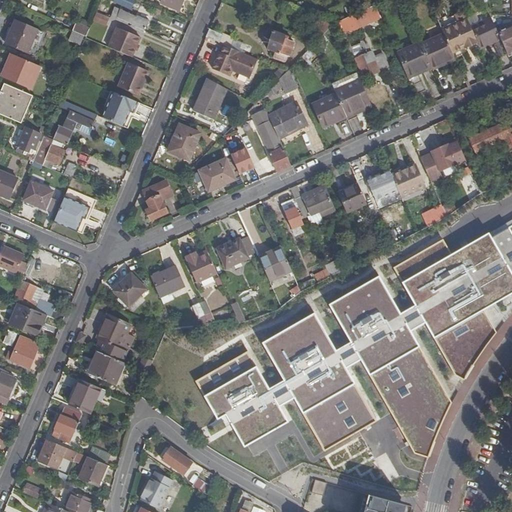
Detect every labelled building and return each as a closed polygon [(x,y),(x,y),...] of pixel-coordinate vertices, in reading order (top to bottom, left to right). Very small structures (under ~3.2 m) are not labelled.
[(162,0),(162,3),(179,11),(184,0),(162,0)] [(309,13),(292,6),(290,11),(307,19),(309,13)] [(374,22),(381,18),(375,6),(361,12),(335,24),(341,36),(347,34),(346,30),(352,28),(354,31),(367,24),(366,21),(372,19),(374,22)] [(117,17),(146,31),(150,22),(137,16),(137,17),(121,10),(117,17)] [(444,35),(452,53),(465,48),(464,46),(477,41),(471,27),(467,19),(464,12),(439,23),(444,35)] [(98,13),(94,21),(107,26),(110,18),(98,13)] [(467,19),(471,27),(481,23),(477,14),(467,19)] [(308,36),(318,42),(335,24),(317,17),(308,36)] [(477,41),(480,47),(501,38),(499,33),(492,19),(492,18),(481,23),(471,27),(477,41)] [(38,44),(43,32),(16,21),(6,44),(29,53),(33,43),(38,44)] [(73,33),(87,39),(91,30),(77,24),(73,33)] [(122,27),(112,50),(132,58),(142,35),(122,27)] [(508,54),(511,52),(511,27),(499,33),(501,38),(501,40),(508,54)] [(223,35),(210,29),(207,37),(220,42),(223,35)] [(286,41),(287,37),(275,32),(269,50),(289,57),(294,43),(286,41)] [(167,43),(147,34),(138,56),(158,64),(167,43)] [(220,43),(223,45),(230,48),(234,38),(223,34),(223,35),(220,42),(220,43)] [(431,66),(432,68),(454,58),(452,53),(444,35),(422,45),(431,66)] [(500,57),(508,54),(501,40),(494,43),(500,57)] [(344,44),(351,58),(355,57),(352,50),(348,42),(344,44)] [(352,50),(355,57),(365,78),(380,72),(389,68),(383,55),(374,59),(367,44),(352,50)] [(397,54),(407,77),(431,66),(422,45),(421,44),(397,54)] [(250,78),(258,60),(230,48),(223,45),(220,53),(221,54),(219,58),(218,58),(213,69),(230,76),(233,71),(250,78)] [(300,58),(311,65),(316,57),(305,51),(300,58)] [(13,55),(11,54),(2,76),(4,77),(13,55)] [(32,89),(41,67),(13,55),(4,77),(32,89)] [(142,86),(147,72),(129,64),(118,89),(139,98),(143,87),(142,86)] [(285,94),(298,88),(290,69),(287,72),(267,93),(270,97),(282,88),(285,94)] [(364,110),(372,106),(358,73),(332,85),(337,95),(346,115),(363,107),(364,110)] [(0,105),(0,114),(20,124),(32,96),(5,84),(1,93),(4,95),(0,105)] [(214,121),(225,96),(205,87),(195,113),(214,121)] [(103,118),(125,127),(131,111),(134,113),(138,103),(114,93),(103,118)] [(324,128),(347,117),(346,115),(337,95),(314,106),(324,128)] [(60,101),(58,106),(70,111),(63,128),(59,126),(54,139),(68,146),(75,129),(80,131),(81,128),(91,132),(95,122),(94,122),(96,116),(60,101)] [(269,116),(280,139),(304,127),(300,118),(303,116),(297,103),(269,116)] [(267,148),(278,172),(292,166),(280,139),(269,116),(266,109),(252,116),(267,148)] [(300,118),(304,127),(308,125),(303,116),(300,118)] [(495,128),(501,141),(503,140),(510,156),(511,155),(511,127),(509,122),(495,128)] [(190,160),(201,134),(181,125),(170,152),(190,160)] [(34,153),(38,154),(42,143),(39,141),(42,135),(27,128),(17,152),(25,155),(26,151),(33,154),(34,153)] [(486,148),(501,141),(495,128),(470,139),(477,156),(488,152),(486,148)] [(38,154),(34,162),(43,166),(46,160),(54,164),(59,166),(66,151),(60,149),(63,144),(45,137),(42,143),(38,154)] [(448,144),(431,152),(431,153),(442,177),(443,179),(460,171),(457,164),(466,160),(458,141),(448,145),(448,144)] [(431,153),(421,158),(431,181),(442,177),(431,153)] [(46,160),(43,166),(52,170),(54,164),(46,160)] [(236,180),(227,160),(201,172),(210,192),(236,180)] [(69,163),(64,175),(73,178),(77,166),(69,163)] [(400,196),(420,188),(425,186),(420,173),(413,166),(407,169),(408,172),(404,174),(402,171),(392,175),(398,191),(400,196)] [(0,195),(10,199),(18,179),(0,171),(0,195)] [(376,201),(398,191),(392,175),(390,171),(367,181),(376,201)] [(470,194),(479,190),(477,184),(472,174),(463,178),(470,194)] [(169,213),(163,201),(161,197),(172,192),(167,181),(144,192),(149,201),(148,201),(151,209),(147,211),(152,221),(169,213)] [(337,190),(339,193),(358,184),(357,181),(337,190)] [(479,190),(481,192),(488,189),(484,181),(477,184),(479,190)] [(32,183),(24,201),(50,212),(55,201),(50,199),(53,192),(32,183)] [(347,212),(366,203),(358,184),(339,193),(347,212)] [(300,209),(304,218),(319,211),(322,216),(336,210),(325,186),(296,200),(300,209)] [(400,196),(402,199),(421,191),(420,188),(400,196)] [(98,201),(69,189),(65,196),(90,207),(85,219),(83,218),(77,232),(84,235),(98,201)] [(161,197),(163,201),(174,196),(172,192),(161,197)] [(90,207),(65,196),(54,222),(77,232),(83,218),(85,219),(90,207)] [(300,210),(300,209),(296,200),(296,199),(285,204),(288,212),(285,213),(293,230),(304,225),(303,223),(305,222),(300,210)] [(424,215),(429,227),(448,218),(442,207),(424,215)] [(248,350),(197,379),(205,392),(217,412),(224,408),(245,443),(288,419),(278,402),(293,394),(324,450),(376,420),(346,367),(358,361),(366,375),(411,453),(425,459),(448,402),(416,347),(407,330),(421,322),(431,339),(452,375),(461,382),(464,377),(494,334),(481,311),(511,292),(511,225),(505,229),(489,238),(486,233),(450,254),(443,241),(391,269),(398,283),(411,305),(397,313),(377,277),(326,305),(348,344),(336,350),(315,313),(263,343),(283,377),(268,385),(255,363),(248,350)] [(241,241),(240,239),(218,250),(227,269),(249,259),(248,258),(257,254),(249,237),(241,241)] [(259,259),(269,282),(292,271),(282,248),(259,259)] [(198,282),(218,273),(209,254),(199,259),(197,255),(188,260),(198,282)] [(58,270),(30,258),(24,272),(31,275),(29,279),(33,280),(34,276),(52,284),(58,270)] [(177,267),(152,278),(161,298),(161,297),(164,303),(175,299),(172,293),(186,286),(177,267)] [(143,294),(149,288),(133,273),(131,275),(121,286),(117,290),(137,309),(147,298),(143,294)] [(131,275),(129,273),(119,285),(121,286),(131,275)] [(38,310),(40,305),(36,304),(42,290),(25,283),(27,278),(24,277),(22,281),(23,282),(14,300),(38,310)] [(64,288),(71,291),(75,282),(68,279),(64,288)] [(299,286),(301,292),(303,291),(311,287),(308,281),(299,286)] [(291,292),(294,298),(301,292),(299,286),(291,292)] [(206,315),(211,313),(206,301),(201,304),(206,315)] [(201,304),(200,303),(193,306),(199,318),(201,317),(206,315),(201,304)] [(232,305),(240,323),(246,323),(237,303),(232,305)] [(51,317),(53,318),(55,312),(42,306),(39,312),(47,316),(51,317)] [(47,316),(39,312),(29,308),(20,328),(42,338),(46,329),(42,327),(47,316)] [(109,315),(104,326),(106,327),(101,339),(96,349),(95,351),(98,352),(122,362),(132,339),(126,336),(131,325),(109,315)] [(204,324),(210,325),(208,321),(206,315),(201,317),(204,324)] [(51,317),(47,316),(42,327),(46,329),(51,317)] [(12,346),(18,334),(9,331),(4,342),(12,346)] [(87,336),(80,333),(76,342),(83,345),(87,336)] [(219,347),(226,344),(222,334),(215,336),(219,347)] [(30,369),(41,344),(21,336),(11,360),(30,369)] [(122,362),(98,352),(94,361),(88,374),(116,386),(126,363),(122,362)] [(144,359),(139,369),(148,373),(153,363),(144,359)] [(88,374),(94,361),(91,360),(85,373),(88,374)] [(0,403),(5,405),(17,380),(8,376),(9,374),(3,371),(2,374),(0,372),(0,403)] [(78,379),(66,405),(69,406),(76,392),(81,380),(78,379)] [(90,415),(101,389),(81,380),(76,392),(69,406),(90,415)] [(70,443),(82,417),(64,409),(52,436),(70,443)] [(67,448),(48,440),(39,461),(57,469),(67,448)] [(89,458),(108,466),(112,456),(94,448),(89,458)] [(172,449),(163,462),(183,476),(192,464),(172,449)] [(282,464),(291,468),(296,457),(286,453),(282,464)] [(98,487),(108,466),(89,458),(80,479),(98,487)] [(423,476),(396,474),(397,468),(383,467),(382,473),(369,472),(368,488),(421,492),(423,476)] [(150,483),(149,486),(167,497),(175,482),(157,473),(152,483),(150,483)] [(325,483),(314,480),(311,493),(322,496),(325,483)] [(28,484),(24,493),(39,499),(42,491),(28,484)] [(159,511),(167,497),(149,486),(141,499),(143,500),(141,503),(159,511)] [(68,511),(92,511),(96,502),(74,492),(65,510),(68,511)] [(402,511),(404,504),(370,494),(365,511),(402,511)] [(68,511),(65,510),(47,503),(42,511),(68,511)]
